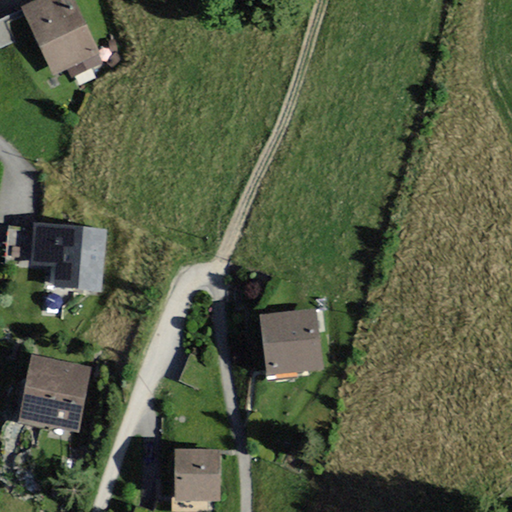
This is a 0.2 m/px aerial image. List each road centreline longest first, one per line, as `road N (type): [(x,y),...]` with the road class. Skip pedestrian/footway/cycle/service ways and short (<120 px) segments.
road 1 (residential): [(99,511),(185,288),(201,273),(220,284),(246,511)]
road 2 (track): [(214,276),(275,150),(327,0)]
